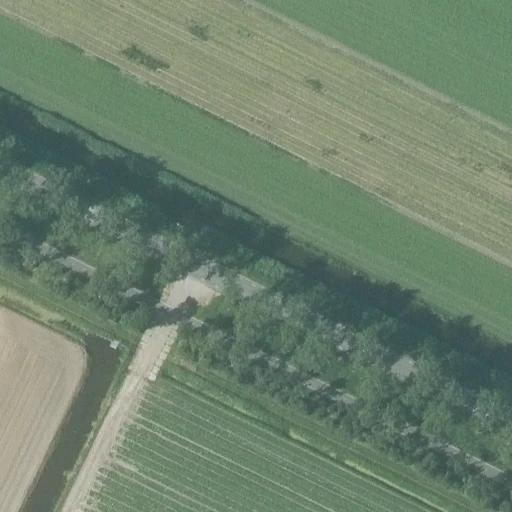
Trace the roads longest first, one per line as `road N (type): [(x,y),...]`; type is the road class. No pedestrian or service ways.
road 1 (tertiary): [(511,422),(0,169)]
road 2 (track): [(139,376),(193,265)]
